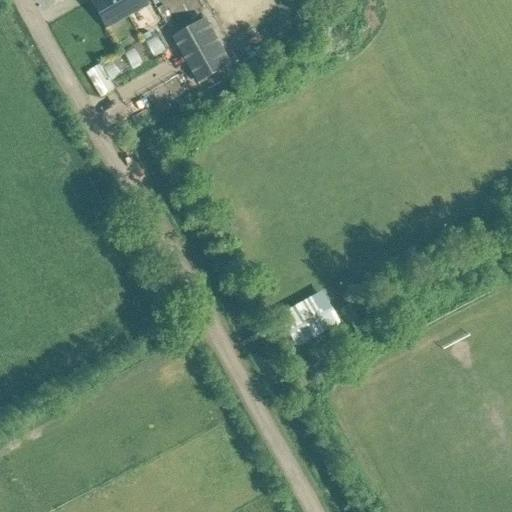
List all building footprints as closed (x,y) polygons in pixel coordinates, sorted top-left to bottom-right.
[(93,0),(90,2),(105,28),(137,9),(131,0),(93,0)] [(308,9),(297,15),(304,26),(315,20),(308,9)] [(228,68),(204,21),(172,38),(195,84),(228,68)] [(178,72),(144,92),(150,103),(185,83),(178,72)] [(320,289),(278,312),(292,337),(334,314),(320,289)]
